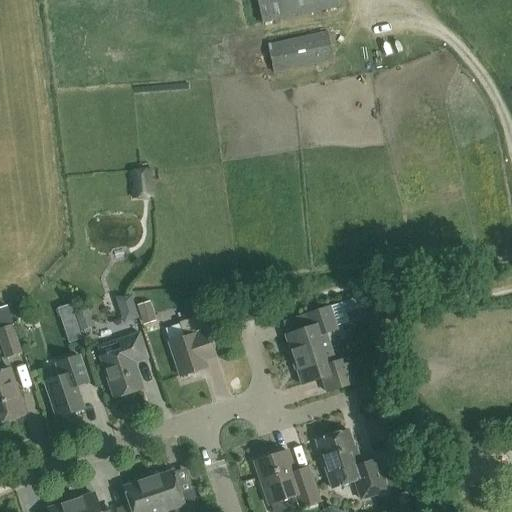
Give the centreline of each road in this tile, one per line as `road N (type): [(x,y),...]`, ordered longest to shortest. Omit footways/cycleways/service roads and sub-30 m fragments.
road 1 (track): [(511,143),(490,84),(458,44),(382,15)]
road 2 (residential): [(16,480),(200,418)]
road 3 (residential): [(265,396),(275,419),(366,388)]
